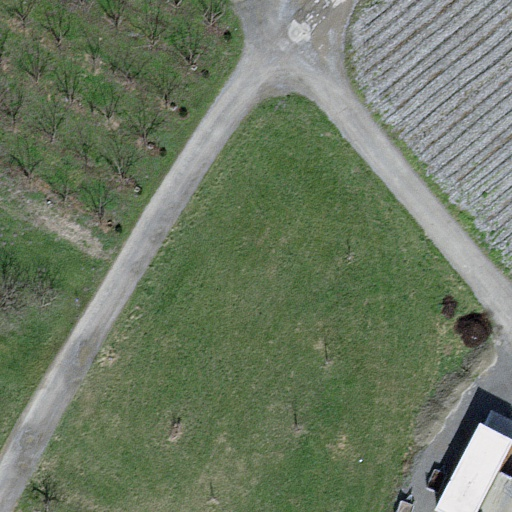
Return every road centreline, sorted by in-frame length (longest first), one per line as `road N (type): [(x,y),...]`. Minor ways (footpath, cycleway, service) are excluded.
road 1 (track): [(0,500),(103,310),(285,42)]
road 2 (track): [(251,0),(511,316)]
